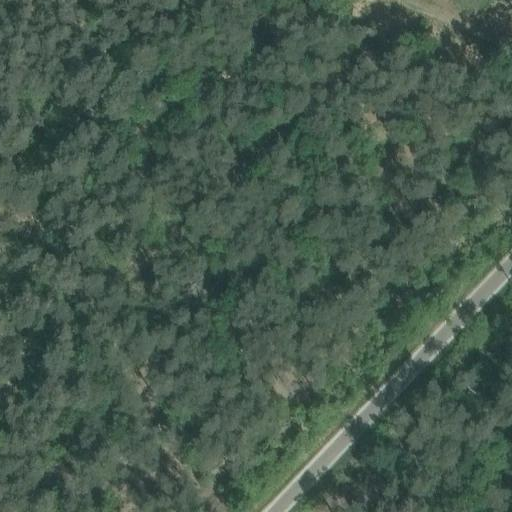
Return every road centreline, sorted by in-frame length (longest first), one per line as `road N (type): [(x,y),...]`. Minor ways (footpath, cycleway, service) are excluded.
road 1 (unknown): [(261,0),(221,117),(0,445)]
road 2 (unclassified): [(269,511),(511,243)]
